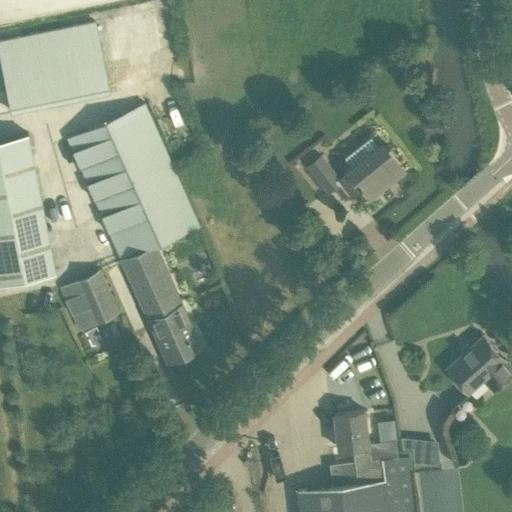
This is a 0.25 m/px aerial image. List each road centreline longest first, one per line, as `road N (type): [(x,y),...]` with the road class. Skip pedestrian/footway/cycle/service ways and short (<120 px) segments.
road 1 (tertiary): [(131,511),(281,364),(511,160)]
road 2 (residential): [(511,124),(490,81),(478,6)]
